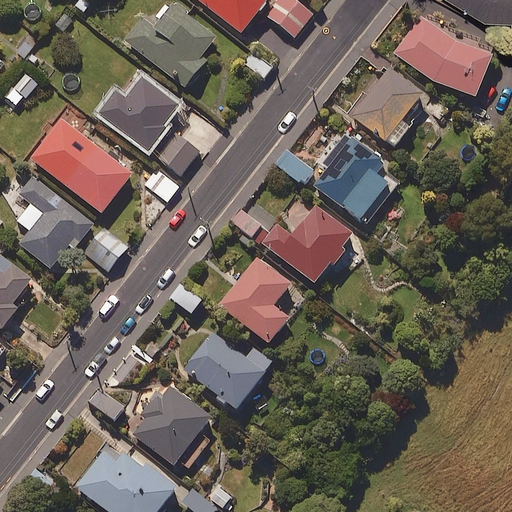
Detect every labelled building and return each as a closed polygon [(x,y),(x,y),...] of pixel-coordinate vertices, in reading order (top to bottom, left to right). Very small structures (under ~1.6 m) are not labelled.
[(200,0),(244,34),(270,0),(200,0)] [(315,15),(296,0),(280,0),(268,16),(297,38),(315,15)] [(511,0),(453,0),(482,16),(506,15),(506,28),(511,27),(511,0)] [(218,38),(176,5),(156,30),(143,20),(127,41),(187,88),(208,61),(203,57),(218,38)] [(465,44),(424,15),(396,53),(439,84),(480,98),(495,54),(465,44)] [(275,69),(255,53),(246,64),(266,80),(275,69)] [(425,94),(391,67),(354,115),(396,148),(413,125),(406,119),(425,94)] [(40,85),(28,75),(8,98),(20,108),(40,85)] [(180,106),(145,79),(128,100),(119,92),(102,114),(151,151),(168,129),(165,126),(180,106)] [(434,97),(426,107),(443,122),(451,112),(434,97)] [(134,175),(62,119),(32,158),(104,214),(134,175)] [(347,133),(325,164),(331,168),(317,188),(371,225),(397,188),(377,174),(386,161),(347,133)] [(201,154),(178,134),(158,157),(181,177),(201,154)] [(318,172),(290,150),(278,166),(306,187),(318,172)] [(181,188),(158,170),(146,185),(169,203),(181,188)] [(96,225),(36,178),(21,196),(45,215),(22,245),(52,269),(71,245),(77,249),(96,225)] [(272,233),(264,244),(317,284),(333,263),(338,266),(350,250),(345,246),(355,234),(318,205),(294,237),(278,225),(272,233)] [(264,244),(272,233),(242,210),(232,223),(262,246),(264,244)] [(128,249),(104,230),(85,253),(110,272),(128,249)] [(0,325),(5,329),(21,308),(16,304),(34,280),(0,254),(0,325)] [(293,284),(259,257),(222,305),(272,343),(292,318),(276,306),(293,284)] [(203,300),(182,286),(173,299),(194,314),(203,300)] [(249,357),(215,331),(186,369),(240,409),(275,362),(256,348),(249,357)] [(213,418),(172,386),(135,434),(177,466),(182,460),(192,468),(213,440),(202,432),(213,418)] [(126,408),(103,392),(95,405),(117,421),(126,408)] [(146,470),(109,444),(77,488),(110,511),(162,511),(180,488),(149,466),(146,470)] [(216,511),(219,509),(196,490),(185,503),(195,511),(216,511)]
